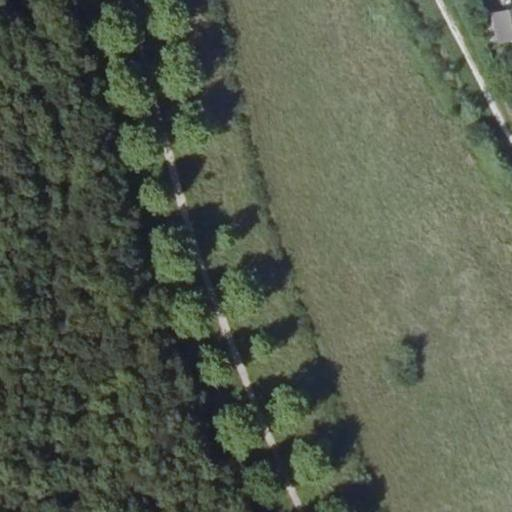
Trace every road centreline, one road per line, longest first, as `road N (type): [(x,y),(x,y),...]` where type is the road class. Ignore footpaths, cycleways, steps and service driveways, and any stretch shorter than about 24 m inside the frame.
road 1 (track): [(300,511),(166,154),(132,0)]
road 2 (track): [(511,151),(473,94),(428,0)]
